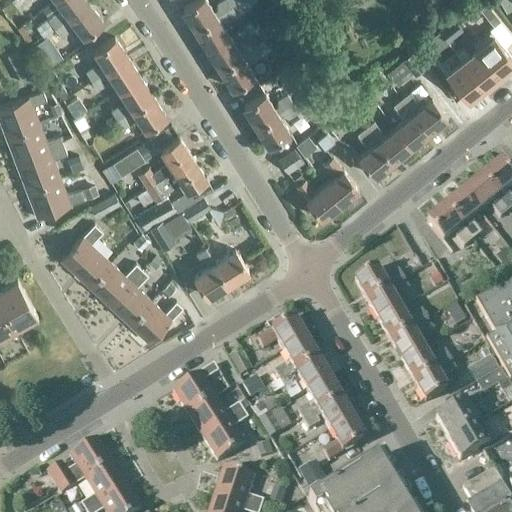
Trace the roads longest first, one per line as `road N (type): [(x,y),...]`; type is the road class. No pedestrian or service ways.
road 1 (residential): [(304,275),(136,0)]
road 2 (residential): [(445,511),(304,275)]
road 3 (residential): [(304,275),(511,104)]
road 4 (unknown): [(139,383),(190,472),(182,494),(157,491),(112,401)]
road 5 (residential): [(112,401),(304,275)]
road 6 (residential): [(112,401),(0,218)]
road 7 (residential): [(0,472),(112,401)]
